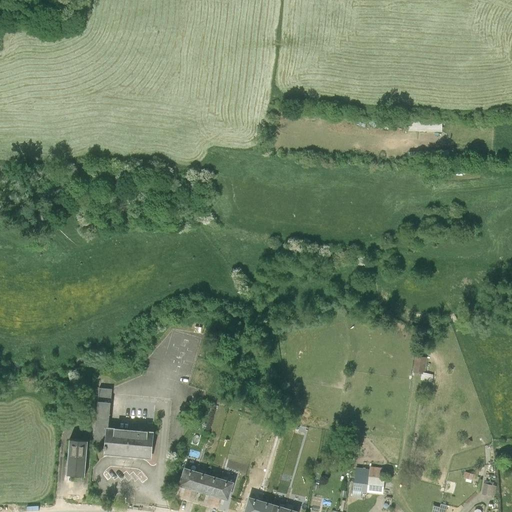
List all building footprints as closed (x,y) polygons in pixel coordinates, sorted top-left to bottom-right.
[(442,129),(408,128),(408,138),(442,139),(442,129)] [(448,158),(408,160),(408,169),(449,167),(448,158)] [(415,369),(412,385),(424,387),(427,371),(415,369)] [(101,457),(100,469),(146,473),(148,445),(104,442),(107,403),(94,401),(89,456),(101,457)] [(63,453),(61,489),(80,491),(83,455),(63,453)] [(355,482),(350,511),(359,511),(360,506),(382,509),(384,493),(381,493),(382,482),(369,481),(368,484),(355,482)] [(193,486),(181,483),(176,500),(188,504),(193,486)] [(188,504),(200,508),(206,490),(193,486),(188,504)] [(465,486),(463,493),(473,495),(474,489),(465,486)] [(200,508),(212,511),(218,494),(206,490),(200,508)] [(212,511),(214,511),(226,511),(231,498),(218,494),(212,511)] [(484,498),(482,510),(493,511),(494,511),(497,501),(495,497),(486,495),(485,498),(484,498)]
